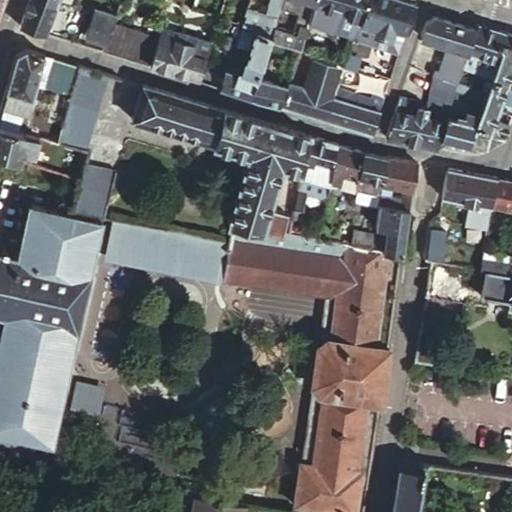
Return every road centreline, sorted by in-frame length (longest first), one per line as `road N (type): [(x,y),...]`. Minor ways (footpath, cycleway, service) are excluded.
road 1 (residential): [(4,30),(375,143)]
road 2 (residential): [(378,511),(418,257)]
road 3 (residential): [(375,143),(422,0)]
road 4 (residential): [(375,143),(511,163)]
road 5 (residential): [(135,511),(138,500),(53,477),(31,499)]
